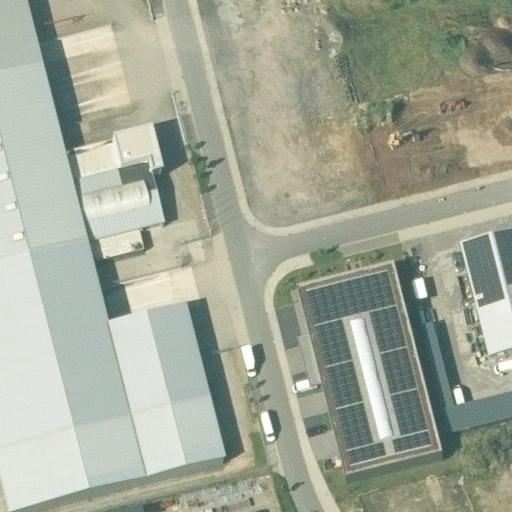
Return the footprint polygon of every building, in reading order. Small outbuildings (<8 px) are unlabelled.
[(8,0),(0,2),(0,74),(37,65),(19,0),(8,0)] [(511,147),(511,24),(421,47),(425,63),(370,77),(395,176),(511,147)] [(37,65),(0,74),(0,268),(86,250),(61,156),(37,65)] [(148,136),(110,145),(117,174),(146,168),(149,180),(159,178),(148,136)] [(110,145),(61,156),(86,250),(161,227),(149,180),(146,168),(117,174),(110,145)] [(511,240),(460,255),(490,363),(511,357),(511,240)] [(86,250),(0,270),(0,490),(4,508),(222,455),(187,311),(106,331),(86,250)] [(396,263),(298,286),(343,480),(441,457),(396,263)] [(142,511),(261,511),(254,482),(142,511)]
